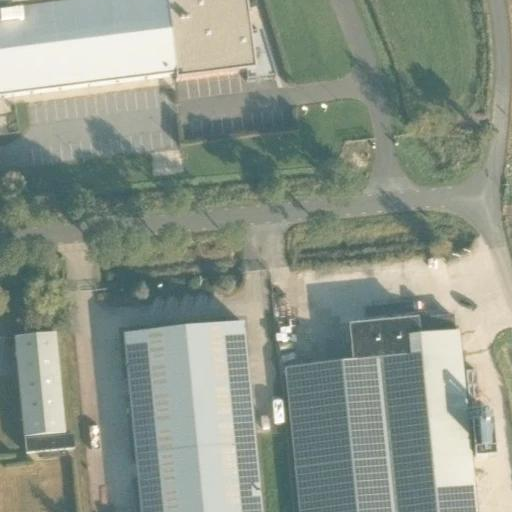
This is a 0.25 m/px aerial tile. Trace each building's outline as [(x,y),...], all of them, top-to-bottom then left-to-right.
[(0,0),(0,99),(173,77),(174,83),(244,74),(245,83),(272,80),(272,81),(274,80),(259,33),(258,34),(258,35),(249,36),(244,0),(0,0)] [(351,364),(284,370),(297,511),(475,511),(458,333),(453,334),(452,318),(418,321),(348,327),(351,364)] [(122,337),(139,511),(259,511),(242,325),(122,337)] [(64,436),(54,336),(14,340),(23,440),(64,436)] [(72,450),(71,436),(23,441),(25,455),(72,450)]
